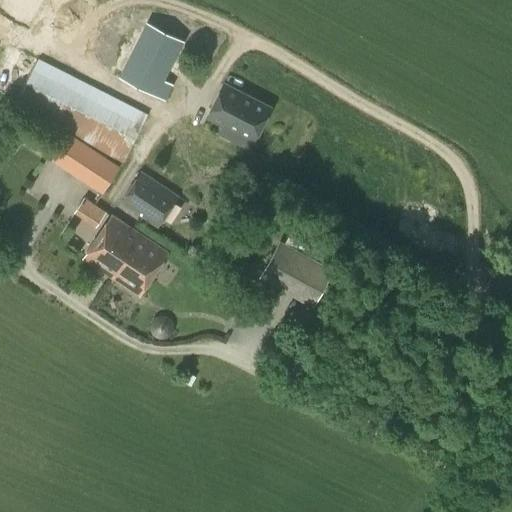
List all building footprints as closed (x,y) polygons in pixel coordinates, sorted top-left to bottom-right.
[(172,83),(167,81),(181,49),(86,0),(0,0),(0,16),(159,98),(163,100),(172,83)] [(0,100),(122,163),(148,114),(0,38),(0,100)] [(222,127),(219,134),(247,149),(251,142),(252,143),(271,107),(224,83),(205,118),(222,127)] [(66,168),(93,186),(109,162),(82,144),(66,168)] [(121,203),(112,216),(134,231),(143,218),(157,226),(177,197),(141,173),(121,203)] [(97,223),(104,205),(81,196),(74,214),(97,223)] [(167,252),(134,231),(112,216),(84,258),(139,294),(167,252)] [(332,270),(276,240),(257,276),(313,305),(332,270)]
